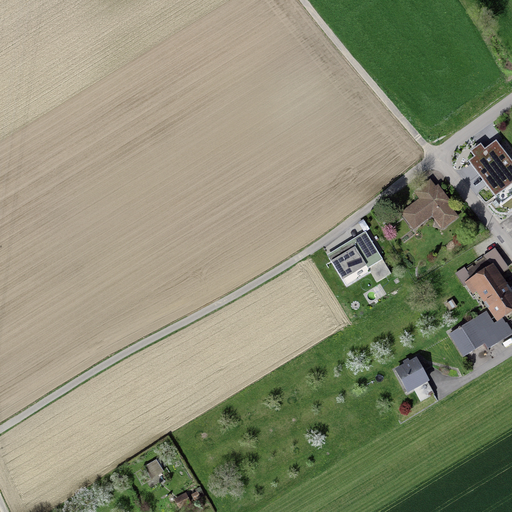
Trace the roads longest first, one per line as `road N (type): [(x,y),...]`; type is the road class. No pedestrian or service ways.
road 1 (residential): [(433,157),(302,255),(0,431)]
road 2 (track): [(301,0),(433,157)]
road 3 (residential): [(511,251),(433,157)]
